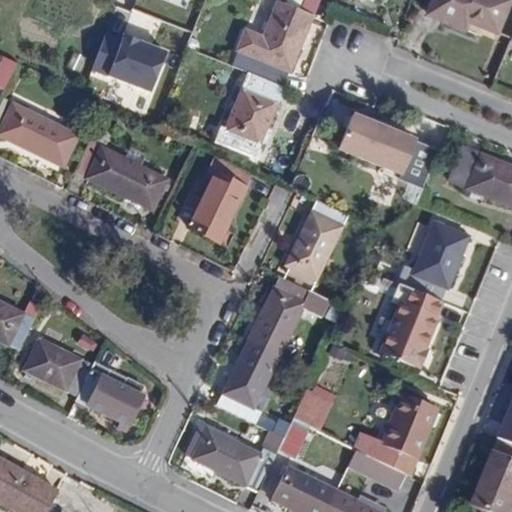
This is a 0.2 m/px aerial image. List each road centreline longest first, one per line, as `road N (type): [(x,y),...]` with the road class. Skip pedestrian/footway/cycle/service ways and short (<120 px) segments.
road 1 (residential): [(511,139),(347,76),(357,52),(511,113)]
road 2 (residential): [(231,299),(0,182)]
road 3 (residential): [(0,237),(185,388)]
road 4 (residential): [(511,313),(429,511)]
road 5 (residential): [(0,410),(143,485)]
road 6 (residential): [(231,299),(282,190)]
